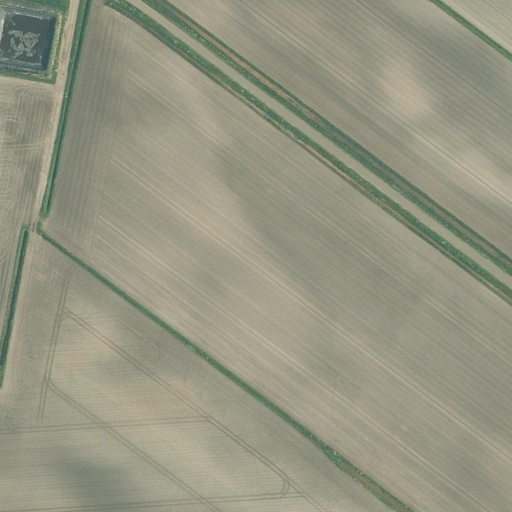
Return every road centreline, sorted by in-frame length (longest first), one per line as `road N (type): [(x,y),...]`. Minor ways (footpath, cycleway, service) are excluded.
road 1 (unclassified): [(511,285),(131,0)]
road 2 (track): [(34,205),(75,0)]
